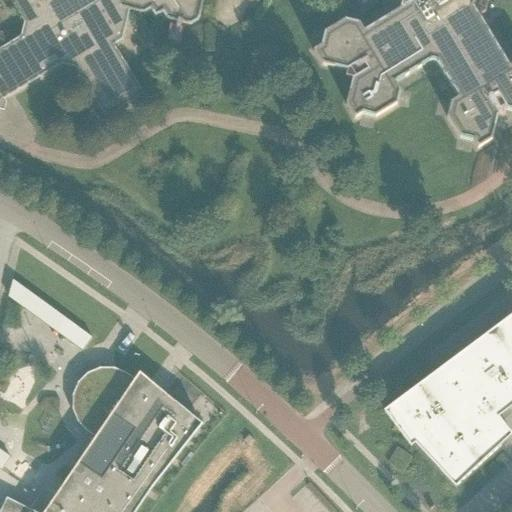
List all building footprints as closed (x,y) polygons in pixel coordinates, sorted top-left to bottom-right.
[(511,0),(9,0),(23,23),(20,37),(0,48),(0,101),(61,65),(75,68),(105,118),(120,109),(127,111),(129,104),(144,95),(114,45),(123,40),(130,10),(144,14),(150,10),(155,17),(162,13),(166,19),(190,25),(198,20),(202,0),(397,0),(401,6),(400,11),(364,32),(359,25),(345,21),(324,34),(321,47),(313,52),(322,66),(347,72),(352,80),(346,105),(354,120),(362,115),(375,118),(396,105),(399,92),(395,84),(431,62),(436,63),(458,99),(450,104),(446,118),(459,139),(472,142),(477,150),(491,141),(497,116),(506,111),(511,112),(511,65),(509,68),(472,7),(474,0),(511,0)] [(84,349),(94,335),(17,280),(7,293),(84,349)] [(511,315),(384,413),(409,449),(414,446),(454,490),(511,437),(498,419),(511,408),(511,315)] [(0,511),(131,511),(148,486),(197,422),(169,401),(134,373),(130,379),(122,374),(109,369),(95,369),(83,374),(73,384),(68,397),(69,410),(74,423),(83,432),(92,437),(43,511),(35,511),(6,498),(0,511)] [(0,449),(0,465),(2,468),(10,456),(0,449)]
